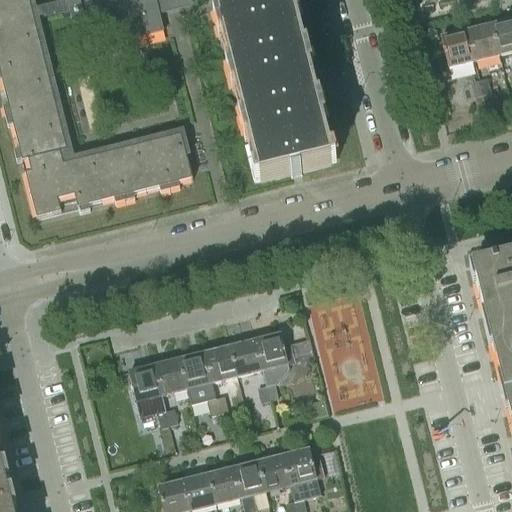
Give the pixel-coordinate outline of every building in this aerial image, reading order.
[(36,221),(178,186),(192,183),(181,138),(63,167),(60,155),(67,154),(28,0),(0,0),(0,74),(16,140),(22,163),(36,221)] [(331,168),(289,0),(62,0),(63,2),(65,2),(71,26),(82,24),(89,52),(163,33),(157,10),(191,2),(190,0),(213,0),(260,185),(290,178),(290,180),(301,178),(301,175),(331,168)] [(511,23),(490,29),(498,58),(511,54),(511,23)] [(490,29),(465,35),(473,65),(498,58),(490,29)] [(465,35),(441,41),(448,71),(473,65),(465,35)] [(487,82),(478,84),(482,99),(484,98),(490,97),(487,82)] [(470,86),(473,101),(482,99),(478,84),(470,86)] [(490,97),(484,98),(487,110),(497,107),(494,96),(490,97)] [(511,260),(471,270),(488,335),(511,328),(511,260)] [(511,328),(488,335),(504,399),(511,397),(511,328)] [(289,373),(288,368),(295,366),(291,348),(291,347),(283,349),(280,338),(254,344),(262,375),(266,390),(269,405),(278,402),(274,388),(279,387),(289,373)] [(262,375),(254,344),(230,350),(237,381),(262,375)] [(310,344),(291,348),(295,366),(314,361),(310,344)] [(237,381),(230,350),(204,357),(212,387),(226,384),(228,392),(238,389),(236,381),(237,381)] [(204,357),(179,363),(187,393),(212,387),(204,357)] [(179,363),(154,369),(162,400),(187,393),(179,363)] [(128,376),(136,406),(162,400),(154,369),(128,376)] [(269,405),(266,390),(257,392),(260,407),(269,405)] [(224,400),(216,402),(219,417),(228,415),(224,400)] [(207,404),(211,419),(219,417),(216,402),(207,404)] [(174,413),(166,415),(169,430),(178,427),(174,413)] [(169,430),(166,415),(157,417),(161,432),(169,430)] [(321,499),(317,483),(324,481),(319,463),(312,465),(309,453),(282,460),(290,490),(294,505),(295,511),(305,511),(304,503),(321,499)] [(282,460),(259,466),(266,496),(290,490),(282,460)] [(12,511),(0,462),(0,511),(12,511)] [(259,466),(233,472),(241,502),(243,511),(256,511),(253,499),(266,496),(259,466)] [(233,472),(208,478),(216,508),(241,502),(233,472)] [(208,478),(183,485),(190,511),(201,511),(216,508),(208,478)] [(162,511),(190,511),(183,485),(158,491),(162,511)]
